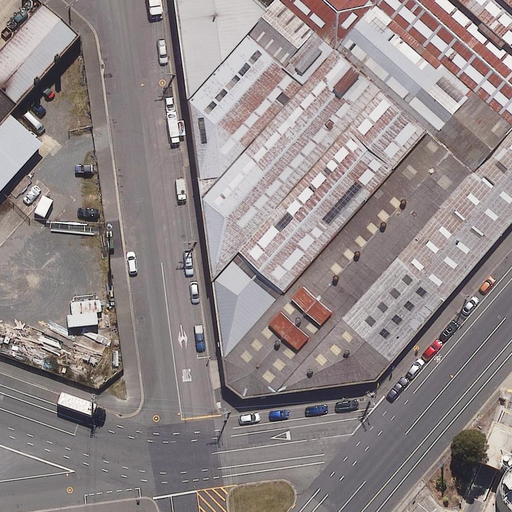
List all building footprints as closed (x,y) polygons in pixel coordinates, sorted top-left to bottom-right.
[(178,0),(191,99),(269,11),(256,0),(178,0)] [(379,0),(280,0),(335,49),(343,41),(379,0)] [(511,130),(511,43),(465,0),(379,0),(343,41),(436,123),(482,164),(511,130)] [(511,0),(465,0),(511,43),(511,0)] [(88,34),(51,1),(0,57),(0,85),(23,106),(88,34)] [(436,123),(343,41),(335,49),(208,194),(221,276),(233,353),(436,123)] [(0,135),(19,114),(0,97),(0,135)] [(19,114),(0,135),(0,199),(51,143),(19,114)] [(482,164),(436,123),(233,353),(228,356),(275,398),(283,389),(398,259),(482,164)] [(511,224),(511,130),(482,164),(398,259),(283,389),(383,378),(397,359),(446,301),(511,224)] [(511,428),(505,426),(490,420),(474,459),(490,465),(501,470),(511,443),(511,428)] [(511,511),(511,467),(511,468),(507,471),(503,475),(501,479),(499,484),(498,489),(498,494),(498,499),(500,503),(502,508),(505,511),(511,511)]
